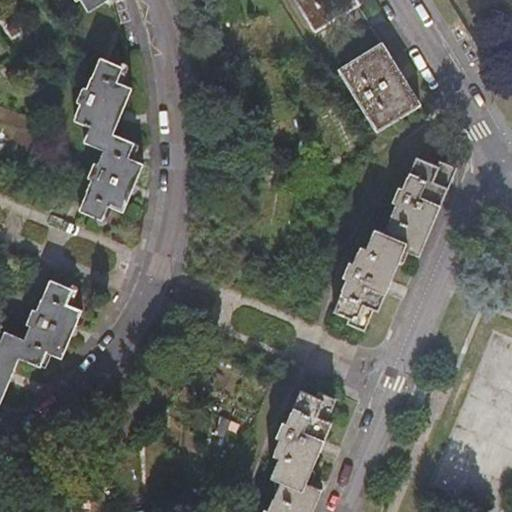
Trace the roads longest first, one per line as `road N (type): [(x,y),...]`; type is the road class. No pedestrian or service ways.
road 1 (residential): [(0,460),(54,422),(114,347),(152,261),(169,187),(161,40),(144,0)]
road 2 (residential): [(489,148),(335,511)]
road 3 (residential): [(398,0),(489,148)]
